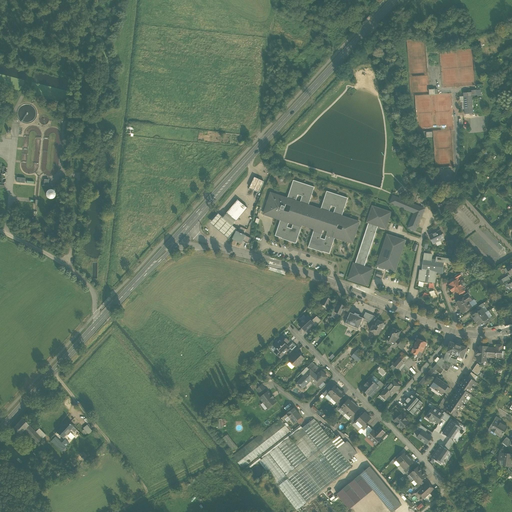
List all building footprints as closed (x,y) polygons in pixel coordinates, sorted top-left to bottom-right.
[(473,114),(471,97),(471,92),(463,93),(463,97),(464,103),(465,104),(465,111),(464,111),(465,114),(473,114)] [(257,178),(254,177),(249,188),(252,189),(256,192),(259,193),(264,182),(261,180),(257,178)] [(320,211),(308,207),(314,187),(293,180),(287,199),(271,193),(264,214),(280,219),(275,236),(281,238),(281,239),(296,244),(302,223),(315,227),(308,248),(323,252),(329,254),(335,237),(352,243),(359,222),(342,216),(348,198),(326,191),(320,211)] [(229,195),(232,197),(241,186),(239,184),(229,195)] [(49,190),(47,190),(46,192),(45,194),(45,196),(46,197),(47,199),(49,199),(51,199),(53,199),(54,198),(55,195),(55,194),(54,192),(53,190),(51,190),(49,190)] [(424,210),(394,198),(391,203),(390,203),(414,213),(408,228),(415,231),(424,210)] [(238,200),(226,213),(226,214),(236,221),(236,222),(247,208),(238,200)] [(372,269),(364,267),(378,226),(386,229),(391,212),(372,206),(367,223),(368,223),(355,264),(353,263),(348,280),(367,286),(372,269)] [(236,221),(226,214),(223,218),(218,214),(210,223),(228,239),(236,229),(232,225),(236,221)] [(440,230),(429,236),(433,244),(440,241),(440,242),(444,240),(440,230)] [(238,232),(236,231),(232,239),(242,243),(243,241),(245,236),(245,235),(243,234),(238,232)] [(391,271),(395,272),(405,240),(387,234),(377,266),(378,266),(377,268),(384,271),(385,269),(387,269),(386,271),(391,273),(391,271)] [(450,263),(450,259),(436,257),(436,260),(431,259),(432,255),(424,253),(423,260),(423,261),(425,261),(424,265),(423,264),(422,271),(420,270),(419,278),(418,281),(423,281),(423,282),(430,283),(430,282),(435,283),(436,273),(442,274),(444,262),(450,263)] [(454,281),(449,284),(451,287),(449,288),(451,292),(453,291),(454,292),(457,293),(458,293),(463,289),(465,288),(463,286),(465,285),(462,280),(460,281),(458,278),(454,281)] [(462,298),(456,302),(463,313),(473,307),(471,304),(469,304),(468,302),(471,300),(468,294),(462,298)] [(332,300),(325,296),(321,304),(324,305),(327,307),(328,308),(332,300)] [(339,303),(336,310),(335,309),(332,313),(332,316),(334,318),(338,317),(339,314),(341,315),(342,313),(344,309),(345,307),(345,305),(344,306),(344,305),(343,305),(339,303)] [(477,312),(475,313),(475,314),(472,316),(475,320),(484,313),(482,309),(479,311),(477,312)] [(369,323),(375,316),(365,312),(363,318),(365,319),(364,321),(369,323)] [(347,321),(345,324),(358,330),(360,325),(362,326),(364,321),(365,319),(363,318),(359,316),(359,315),(355,313),(354,314),(350,313),(349,315),(347,321)] [(484,313),(475,320),(478,325),(484,322),(488,318),(484,313)] [(317,316),(311,321),(313,323),(313,324),(315,327),(321,320),(317,316)] [(307,317),(299,325),(305,331),(313,324),(313,323),(311,321),(307,317)] [(384,323),(378,320),(375,326),(372,325),(370,331),(379,335),(382,328),(384,328),(385,325),(383,324),(384,323)] [(393,328),(390,335),(389,336),(388,337),(389,337),(387,340),(395,344),(395,343),(397,338),(400,332),(400,331),(399,330),(398,330),(397,330),(393,328)] [(289,341),(284,336),(273,346),(277,349),(284,343),(286,344),(289,341)] [(418,339),(417,339),(416,342),(414,341),(413,342),(412,344),(415,345),(413,348),(417,350),(418,350),(422,341),(421,341),(421,340),(419,339),(418,339)] [(422,341),(418,350),(422,352),(426,343),(425,343),(425,342),(423,341),(422,341)] [(292,342),(288,346),(289,348),(292,351),(296,346),(292,342)] [(467,348),(450,342),(444,358),(443,360),(446,361),(448,362),(450,357),(456,360),(456,361),(457,361),(461,363),(467,348)] [(277,349),(274,352),(280,358),(289,348),(288,346),(286,344),(284,343),(277,349)] [(396,343),(395,343),(395,344),(393,346),(391,345),(390,347),(391,348),(388,351),(390,353),(397,345),(398,345),(396,343)] [(491,348),(487,348),(487,357),(501,358),(502,349),(502,345),(496,345),(496,349),(491,348)] [(480,347),(477,347),(477,351),(476,350),(476,354),(477,354),(477,361),(478,362),(481,362),(483,360),(486,361),(487,357),(487,348),(487,347),(481,346),(480,347)] [(304,359),(295,350),(291,354),(294,356),(289,361),(295,367),(299,364),(302,361),(304,359)] [(362,357),(356,351),(351,357),(358,362),(362,357)] [(404,353),(393,365),(398,370),(400,367),(403,364),(405,361),(406,360),(408,360),(410,359),(404,353)] [(437,364),(420,383),(422,385),(435,370),(437,368),(439,366),(441,367),(443,365),(445,362),(446,361),(443,360),(444,358),(441,358),(436,364),(437,364)] [(318,367),(312,362),(307,368),(309,370),(310,370),(313,373),(318,367)] [(409,369),(403,364),(400,367),(406,372),(409,369)] [(313,373),(310,370),(309,370),(296,384),(302,389),(310,380),(317,387),(326,378),(326,377),(326,376),(324,374),(323,374),(321,373),(320,373),(318,374),(318,375),(317,377),(313,373)] [(468,377),(466,375),(462,381),(471,387),(475,382),(468,377)] [(442,382),(436,378),(435,379),(432,384),(429,388),(432,389),(436,391),(442,382)] [(373,382),(370,380),(367,383),(367,382),(367,383),(365,385),(364,385),(365,386),(362,389),(365,391),(365,392),(366,392),(366,393),(369,395),(373,391),(377,386),(376,385),(373,382),(374,382),(373,382)] [(393,381),(385,390),(384,390),(381,394),(386,399),(390,395),(391,396),(394,393),(396,390),(396,391),(400,387),(393,381)] [(462,381),(458,386),(469,394),(469,393),(468,392),(471,387),(462,381)] [(442,382),(436,391),(439,393),(439,394),(441,396),(444,392),(447,387),(448,386),(442,382)] [(382,387),(378,383),(376,385),(377,386),(373,391),(376,394),(382,387)] [(267,392),(262,385),(256,389),(262,396),(267,392)] [(332,389),(327,394),(328,394),(326,396),(325,397),(329,401),(332,398),(340,390),(335,385),(332,389)] [(469,394),(458,386),(460,388),(456,393),(465,399),(469,394)] [(329,387),(323,393),(326,396),(328,394),(327,394),(332,389),(329,387)] [(340,390),(332,398),(337,402),(337,403),(341,398),(345,394),(340,390)] [(262,396),(260,398),(268,408),(276,402),(273,398),(274,398),(272,395),(271,395),(268,391),(267,392),(262,396)] [(465,399),(456,393),(453,398),(462,404),(465,399)] [(419,412),(422,398),(409,395),(409,398),(404,396),(402,407),(408,409),(407,412),(413,414),(414,411),(419,412)] [(341,398),(337,403),(337,402),(335,404),(338,406),(343,401),(343,400),(341,398)] [(462,404),(453,398),(449,403),(458,410),(462,404)] [(345,403),(340,408),(341,409),(346,413),(354,403),(351,400),(350,401),(348,399),(345,403)] [(338,406),(336,409),(339,411),(341,409),(340,408),(345,403),(343,401),(338,406)] [(354,403),(346,413),(351,417),(351,418),(356,412),(359,409),(357,407),(358,406),(354,403)] [(458,410),(449,403),(445,409),(454,415),(458,410)] [(301,417),(294,408),(287,414),(280,419),(284,424),(291,419),(294,423),(301,417)] [(356,412),(351,418),(351,417),(349,420),(351,422),(357,416),(358,415),(356,412)] [(359,418),(355,423),(361,429),(366,424),(371,419),(364,412),(359,418)] [(403,417),(401,414),(394,421),(396,423),(395,424),(396,425),(397,424),(402,429),(409,423),(406,420),(407,419),(404,416),(403,417)] [(507,427),(499,422),(501,420),(496,417),(488,429),(491,431),(493,429),(498,432),(496,434),(501,437),(507,427)] [(35,432),(22,418),(13,428),(20,435),(22,432),(23,430),(26,433),(24,435),(29,440),(31,438),(34,441),(37,444),(42,439),(42,438),(35,432)] [(280,419),(232,456),(243,469),(291,432),(280,419)] [(323,430),(314,419),(302,428),(305,431),(340,477),(352,467),(347,461),(337,448),(323,430)] [(73,427),(66,420),(63,423),(64,424),(56,432),(63,438),(63,437),(64,437),(65,437),(65,436),(73,427)] [(451,421),(442,433),(452,440),(460,427),(451,421)] [(92,431),(87,425),(83,428),(88,435),(92,431)] [(291,432),(243,469),(245,472),(258,462),(264,457),(269,454),(278,446),(290,437),(302,428),(300,425),(291,432)] [(339,435),(336,437),(330,429),(327,427),(323,430),(337,448),(345,443),(339,435)] [(302,428),(290,437),(291,438),(290,439),(291,440),(291,439),(293,441),(305,431),(302,428)] [(379,428),(375,433),(373,430),(367,436),(375,444),(381,438),(380,437),(384,433),(379,428)] [(422,428),(416,437),(427,445),(433,436),(422,428)] [(45,435),(39,429),(35,432),(42,438),(45,435)] [(340,477),(305,431),(293,441),(328,486),(340,477)] [(229,450),(235,447),(228,434),(222,437),(229,450)] [(65,439),(61,443),(55,437),(51,441),(61,451),(69,443),(65,439)] [(293,441),(291,439),(291,440),(290,439),(291,438),(290,437),(278,446),(316,495),(328,486),(293,441)] [(506,437),(502,442),(507,446),(508,444),(511,441),(506,437)] [(345,443),(337,448),(347,461),(357,453),(349,443),(347,441),(345,443)] [(449,451),(440,445),(432,458),(440,464),(449,451)] [(316,495),(278,446),(269,454),(286,476),(307,502),(316,495)] [(401,456),(396,460),(397,460),(401,465),(409,457),(405,452),(401,456)] [(509,455),(509,454),(499,453),(499,459),(504,460),(503,465),(505,465),(509,466),(511,466),(511,457),(510,457),(511,455),(509,455)] [(286,476),(269,454),(264,457),(258,462),(276,484),(286,476)] [(409,457),(401,465),(405,469),(405,470),(410,465),(413,462),(409,457)] [(413,471),(409,475),(414,479),(422,471),(418,466),(413,471)] [(393,511),(401,505),(369,467),(360,475),(373,490),(390,511),(393,511)] [(411,469),(404,475),(406,477),(409,475),(413,471),(411,469)] [(422,471),(414,479),(418,484),(422,481),(427,476),(422,471)] [(360,475),(336,494),(349,509),(373,490),(360,475)] [(307,502),(286,476),(276,484),(296,511),(307,502)] [(422,481),(418,484),(415,486),(418,489),(421,486),(424,483),(422,481)] [(423,488),(418,493),(423,498),(433,489),(428,483),(423,488)] [(418,489),(415,492),(417,495),(418,493),(423,488),(421,486),(418,489)]
